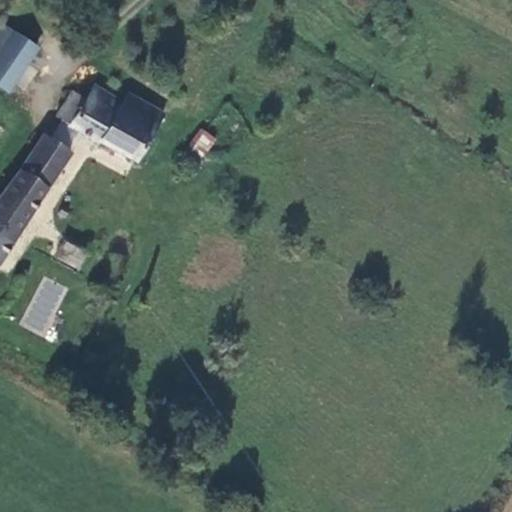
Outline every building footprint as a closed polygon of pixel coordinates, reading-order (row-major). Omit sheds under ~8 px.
[(0,71),(22,40),(0,24),(0,71)] [(93,106),(71,92),(56,115),(133,163),(162,111),(126,90),(119,100),(104,90),(93,106)] [(51,135),(66,144),(74,130),(59,121),(51,135)] [(187,145),(203,156),(216,139),(201,127),(187,145)] [(1,185),(0,185),(0,238),(72,153),(46,134),(1,185)] [(106,233),(57,200),(28,244),(77,277),(106,233)]
